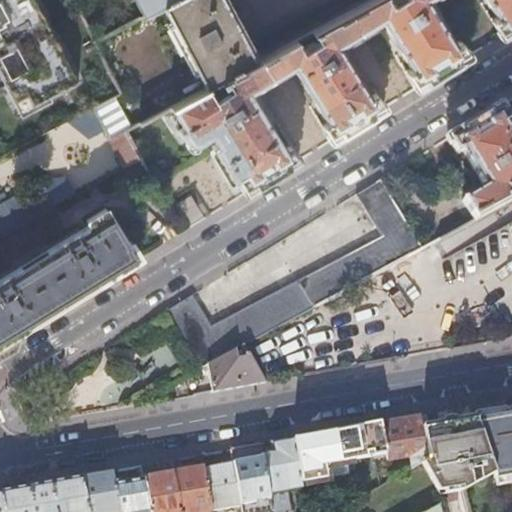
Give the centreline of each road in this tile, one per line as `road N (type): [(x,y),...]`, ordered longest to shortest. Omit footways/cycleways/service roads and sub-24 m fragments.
road 1 (residential): [(0,376),(511,62)]
road 2 (residential): [(2,464),(511,369)]
